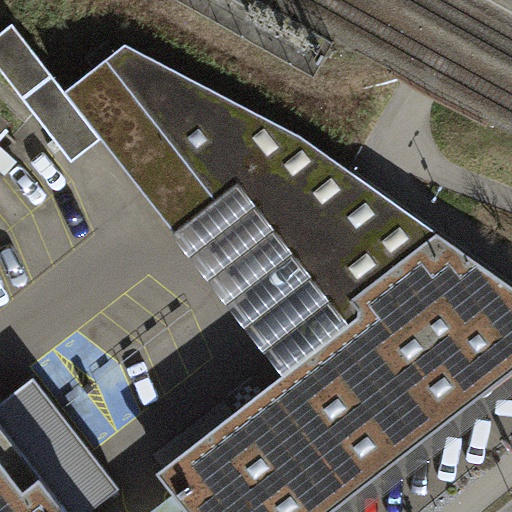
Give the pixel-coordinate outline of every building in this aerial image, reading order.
[(90,125),(63,91),(12,25),(0,34),(0,66),(63,147),(90,125)] [(126,43),(63,91),(90,125),(175,232),(252,173),(301,135),(126,43)] [(282,370),(155,471),(173,493),(187,511),(329,511),(511,369),(511,283),(301,135),(252,173),(359,311),(282,370)] [(252,173),(175,232),(282,370),(359,311),(252,173)] [(0,404),(0,511),(85,511),(118,486),(34,378),(0,404)] [(187,511),(173,493),(148,511),(187,511)]
